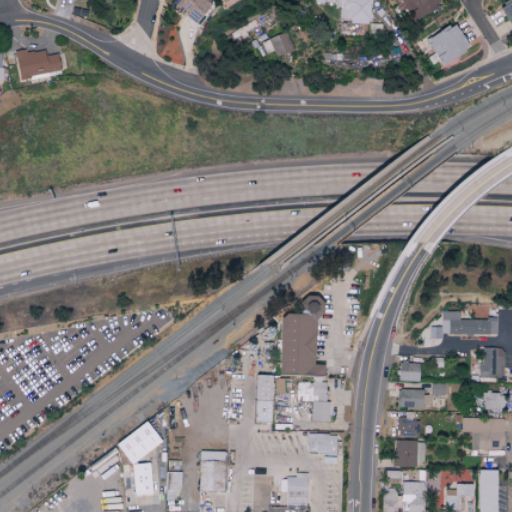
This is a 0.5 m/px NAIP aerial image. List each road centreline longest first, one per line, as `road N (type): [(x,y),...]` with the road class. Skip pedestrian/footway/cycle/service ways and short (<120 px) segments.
road 1 (tertiary): [(0,23),(65,31),(182,93),(276,107),(421,104),(511,61)]
road 2 (motorway): [(151,245),(423,215),(511,219)]
road 3 (motorway): [(511,180),(381,177),(166,201)]
road 4 (tertiary): [(357,511),(364,396),(382,316),(412,262)]
road 5 (motorway): [(166,201),(0,232)]
road 6 (motorway): [(166,201),(0,218)]
road 7 (motorway): [(0,293),(151,245)]
road 8 (motorway): [(0,271),(151,245)]
road 9 (residential): [(375,349),(508,344),(509,329)]
road 10 (tertiary): [(412,262),(444,220),(511,162)]
